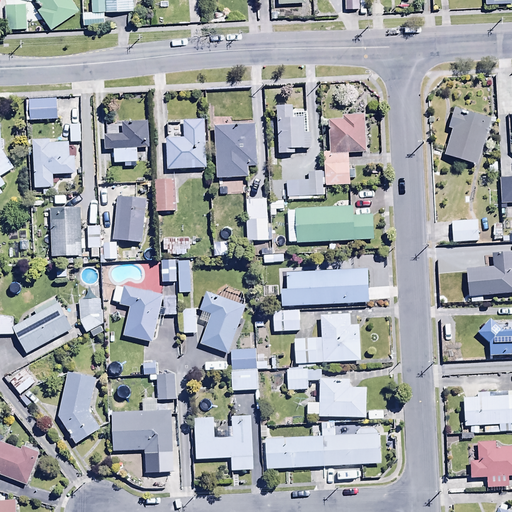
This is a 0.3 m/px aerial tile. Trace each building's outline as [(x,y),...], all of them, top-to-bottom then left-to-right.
[(35,0),(43,11),(40,13),(53,33),(81,15),(70,0),(35,0)] [(83,16),(84,27),(104,27),(104,14),(134,14),(134,0),(91,0),(92,15),(83,16)] [(358,0),(346,0),(346,11),(358,12),(358,0)] [(27,8),(6,8),(6,32),(27,32),(27,8)] [(57,101),(31,101),(31,123),(58,122),(57,101)] [(311,136),(308,136),(307,114),(294,115),(293,108),(279,109),(280,157),(296,156),(296,152),(311,151),(311,136)] [(453,132),(445,158),(478,168),(492,121),(456,110),(450,131),(453,132)] [(342,122),(329,122),(330,155),(325,155),(326,189),(350,189),(349,156),(367,156),(365,118),(363,118),(363,114),(355,114),(355,118),(342,119),(342,122)] [(184,140),(168,140),(168,173),(207,172),(206,122),(184,122),(184,140)] [(115,153),(115,165),(145,165),(144,149),(149,149),(149,125),(123,125),(123,137),(119,138),(119,126),(106,126),(107,153),(115,153)] [(1,127),(0,126),(0,197),(3,195),(1,193),(8,188),(2,180),(15,171),(2,152),(1,127)] [(257,127),(215,128),(217,181),(250,180),(250,170),(258,169),(257,127)] [(81,128),(71,128),(71,144),(81,144),(81,128)] [(49,142),(34,142),(35,191),(54,190),(53,177),(75,176),(75,159),(70,159),(70,145),(49,146),(49,142)] [(287,184),(288,202),(323,202),(323,196),(325,196),(325,190),(323,190),(323,187),(325,187),(325,175),(308,175),(309,184),(287,184)] [(511,181),(502,182),(503,206),(511,205),(511,181)] [(230,182),(218,183),(219,197),(230,196),(230,182)] [(176,183),(156,183),(157,215),(176,214),(176,183)] [(119,200),(113,242),(141,246),(146,203),(119,200)] [(246,202),(248,244),(269,243),(267,201),(246,202)] [(284,204),(271,204),(271,218),(275,218),(275,212),(284,212),(284,204)] [(354,210),(289,212),(290,246),(329,244),(329,255),(348,254),(348,243),(375,242),(374,218),(354,219),(354,210)] [(82,211),(51,212),(52,259),(83,259),(82,211)] [(477,223),(453,224),(454,245),(478,244),(477,223)] [(100,231),(88,231),(88,251),(100,250),(100,231)] [(190,240),(164,240),(164,253),(168,253),(168,258),(190,258),(190,240)] [(117,246),(104,246),(105,262),(118,262),(117,246)] [(468,273),(469,299),(511,297),(511,295),(511,254),(493,256),(494,271),(468,273)] [(176,263),(162,264),(163,285),(177,284),(176,263)] [(192,296),(191,263),(178,264),(180,296),(192,296)] [(368,271),(288,275),(288,292),(282,292),(283,309),(369,305),(368,271)] [(162,300),(117,289),(113,303),(121,306),(121,308),(131,310),(124,338),(153,345),(159,319),(176,319),(176,299),(165,299),(164,310),(160,309),(162,300)] [(246,308),(208,294),(201,313),(203,314),(200,322),(209,325),(201,347),(229,357),(246,308)] [(56,302),(36,313),(38,317),(14,330),(27,356),(72,332),(56,302)] [(101,302),(80,303),(81,324),(87,336),(91,334),(93,339),(103,334),(100,329),(104,327),(103,313),(101,313),(101,302)] [(198,335),(196,310),(184,310),(185,336),(198,335)] [(299,314),(274,314),(275,334),(299,334),(299,314)] [(323,340),(295,342),(296,367),(298,367),(298,370),(316,369),(316,366),(362,364),(360,328),(352,328),(351,317),(322,318),(323,340)] [(0,318),(0,337),(13,338),(14,319),(0,318)] [(492,322),(480,335),(490,344),(491,358),(511,357),(511,332),(505,333),(492,322)] [(258,373),(256,357),(256,352),(232,353),(233,394),(258,393),(258,373)] [(256,357),(258,373),(268,372),(268,364),(263,364),(263,357),(256,357)] [(227,365),(209,365),(209,373),(227,373),(227,365)] [(143,366),(144,378),(157,378),(157,366),(143,366)] [(36,385),(25,372),(11,385),(22,397),(36,385)] [(321,372),(288,372),(288,393),(308,393),(309,383),(321,384),(320,405),(308,405),(308,417),(320,418),(320,420),(367,421),(368,390),(351,390),(351,382),(322,382),(321,372)] [(69,375),(59,419),(77,447),(101,432),(89,413),(96,381),(69,375)] [(175,377),(157,378),(158,403),(177,402),(175,377)] [(465,400),(466,429),(485,429),(485,436),(511,434),(511,393),(478,394),(478,400),(465,400)] [(154,401),(144,401),(144,415),(113,415),(113,453),(145,452),(145,458),(172,457),(171,415),(174,415),(174,405),(158,405),(159,416),(154,416),(154,401)] [(232,430),(216,430),(216,421),(196,421),(197,462),(232,461),(232,473),(253,473),(252,419),(232,419),(232,430)] [(322,426),(323,438),(266,441),(267,472),(383,467),(381,437),(379,437),(379,434),(375,431),(360,432),(356,435),(356,437),(336,439),(335,426),(322,426)] [(0,476),(27,487),(40,455),(24,449),(22,453),(0,443),(0,476)] [(471,464),(472,480),(488,480),(488,490),(509,490),(509,479),(511,478),(511,449),(496,450),(496,445),(478,445),(478,464),(471,464)] [(16,511),(17,503),(0,504),(0,511),(16,511)]
